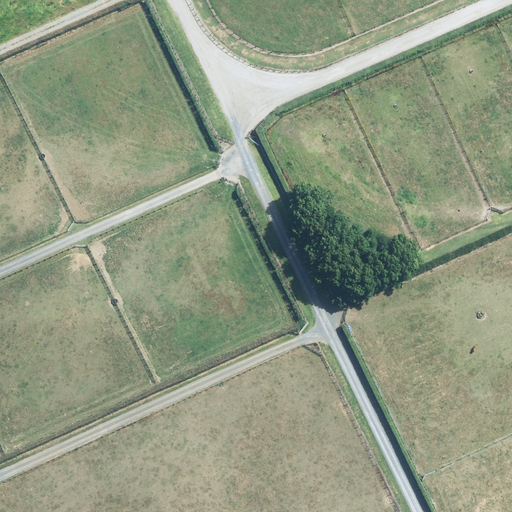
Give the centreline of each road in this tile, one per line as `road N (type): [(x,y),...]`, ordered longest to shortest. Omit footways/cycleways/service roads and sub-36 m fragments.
road 1 (track): [(423,511),(242,150),(228,91),(176,0)]
road 2 (track): [(242,150),(0,262)]
road 3 (track): [(475,0),(348,57),(228,91)]
